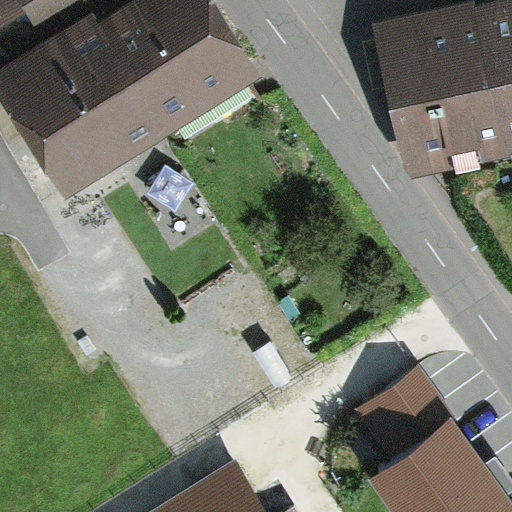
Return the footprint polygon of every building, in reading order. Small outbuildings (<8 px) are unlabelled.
[(0,0),(0,30),(30,13),(38,27),(86,0),(0,0)] [(98,6),(0,68),(0,92),(66,196),(257,75),(208,0),(131,0),(105,17),(98,6)] [(411,177),(511,155),(511,0),(475,8),(379,29),(411,177)] [(357,423),(416,511),(511,511),(511,503),(426,376),(357,423)] [(262,511),(236,470),(169,511),(262,511)]
